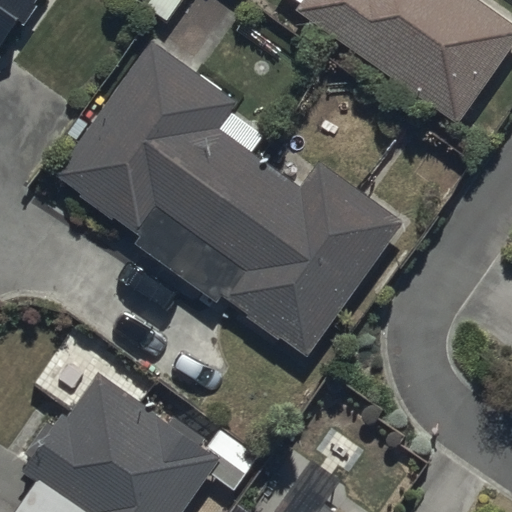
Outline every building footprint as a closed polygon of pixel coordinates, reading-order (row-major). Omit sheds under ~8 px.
[(0,64),(45,0),(0,0),(0,91),(8,80),(0,75),(0,64)] [(461,133),(511,58),(511,27),(471,0),(289,0),(303,9),(295,20),(461,133)] [(198,81),(152,50),(59,184),(142,241),(135,251),(222,311),(226,306),(308,362),(402,225),(320,168),(302,194),(254,162),(262,151),(231,130),(243,113),(222,99),(227,93),(201,76),(198,81)] [(191,511),(211,484),(234,500),(262,460),(220,431),(212,443),(173,417),(164,430),(96,383),(26,484),(35,490),(19,511),(191,511)] [(347,487),(312,463),(276,511),(329,511),(347,487)]
